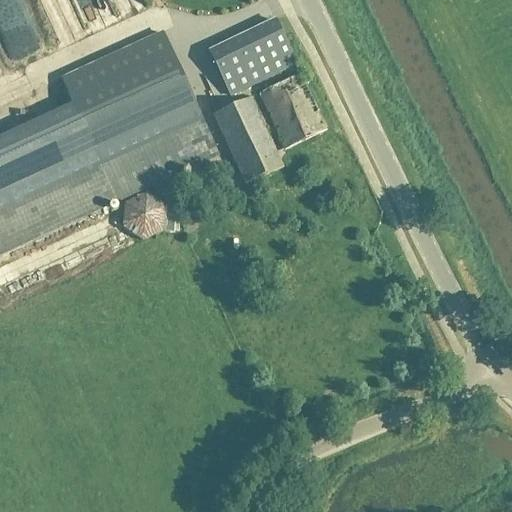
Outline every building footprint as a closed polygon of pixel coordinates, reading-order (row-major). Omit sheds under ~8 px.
[(295,66),(274,23),(208,55),(229,98),(267,79),(270,87),(284,80),(281,73),(295,66)] [(218,158),(201,121),(162,35),(60,82),(99,171),(0,218),(0,257),(113,206),(218,158)] [(325,133),(300,77),(258,96),(283,152),(325,133)] [(249,99),(212,116),(245,186),(281,170),(249,99)] [(164,234),(165,209),(145,195),(123,206),(121,230),(141,244),(164,234)]
